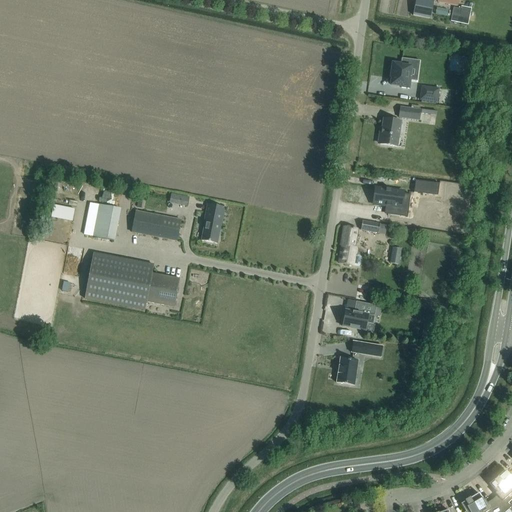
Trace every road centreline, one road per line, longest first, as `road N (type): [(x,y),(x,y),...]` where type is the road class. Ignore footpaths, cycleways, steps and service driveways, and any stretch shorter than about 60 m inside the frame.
road 1 (unclassified): [(212,511),(300,407),(364,0)]
road 2 (secondary): [(258,511),(300,479),(424,452),(477,402)]
road 3 (unknown): [(320,285),(81,240)]
road 4 (residential): [(511,426),(457,480),(388,499)]
road 5 (secondary): [(511,201),(491,331)]
